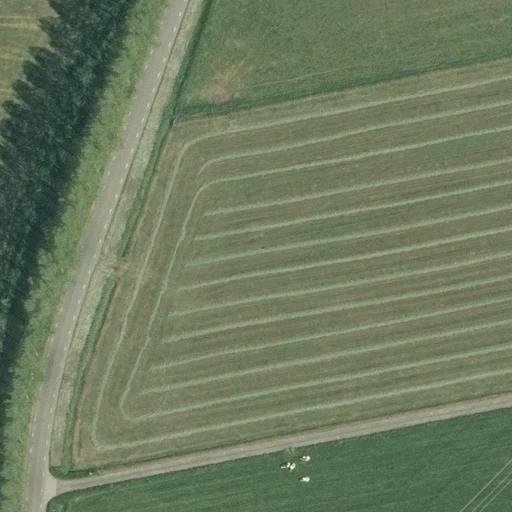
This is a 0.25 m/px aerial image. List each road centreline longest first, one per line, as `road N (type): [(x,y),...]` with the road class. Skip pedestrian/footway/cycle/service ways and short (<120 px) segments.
road 1 (tertiary): [(35,511),(40,433),(76,291),(178,0)]
road 2 (unknown): [(36,495),(511,393)]
